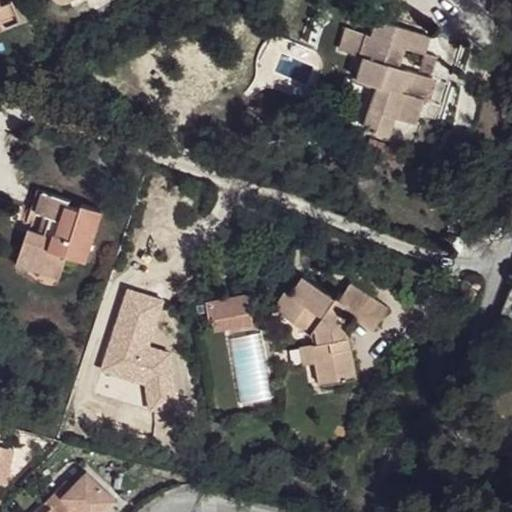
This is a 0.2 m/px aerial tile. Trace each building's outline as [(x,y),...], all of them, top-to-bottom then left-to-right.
[(5,5),(0,8),(0,21),(24,12),(18,1),(5,5)] [(454,116),(457,90),(422,80),(427,62),(448,66),(451,46),(403,35),(397,59),(358,50),(353,72),(382,79),(378,97),(398,103),(388,149),(413,153),(417,133),(441,137),(445,117),(454,116)] [(427,62),(422,80),(457,90),(459,67),(448,66),(427,62)] [(83,141),(78,157),(96,164),(102,149),(83,141)] [(10,225),(4,249),(50,264),(53,255),(76,261),(92,207),(71,200),(68,208),(56,203),(58,196),(22,183),(16,206),(27,212),(19,229),(10,225)] [(50,264),(4,249),(0,262),(0,263),(45,279),(50,264)] [(358,336),(348,329),(353,317),(384,334),(396,315),(364,293),(349,301),(314,279),(306,296),(299,293),(286,310),(317,330),(325,373),(329,389),(364,380),(358,336)] [(463,284),(454,306),(467,309),(477,289),(463,284)] [(249,294),(203,300),(208,332),(253,326),(249,294)] [(0,451),(0,485),(11,487),(20,455),(0,451)] [(57,498),(50,506),(57,511),(110,511),(118,504),(87,474),(62,501),(57,498)]
